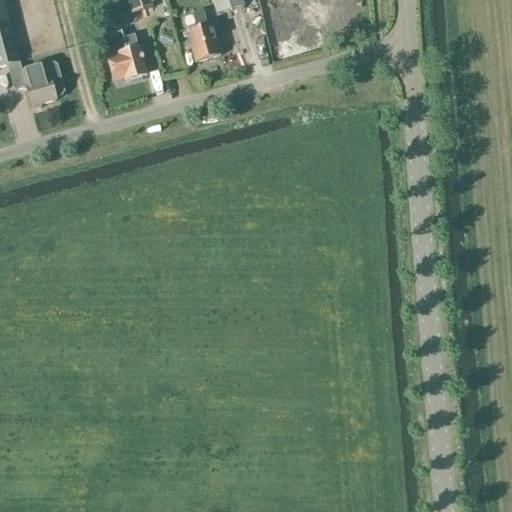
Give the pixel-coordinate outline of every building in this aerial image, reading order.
[(45,67),(19,74),(16,64),(17,64),(0,0),(0,68),(7,67),(14,92),(26,89),(31,109),(55,103),(49,80),(45,67)] [(149,0),(127,0),(132,15),(152,10),(149,0)] [(212,0),(216,15),(243,8),(240,0),(212,0)] [(186,33),(195,65),(220,58),(211,27),(207,28),(203,12),(192,15),(197,30),(186,33)] [(100,38),(106,60),(113,84),(124,81),(125,84),(146,78),(138,49),(137,50),(134,37),(123,40),(121,33),(100,38)]
